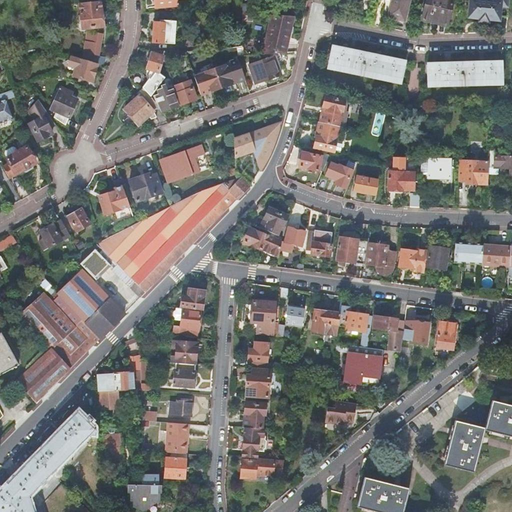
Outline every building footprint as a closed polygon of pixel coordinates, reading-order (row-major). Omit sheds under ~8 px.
[(391,0),(385,0),(381,15),(387,17),(391,0)] [(391,0),(387,17),(404,21),(409,0),(391,0)] [(425,0),(420,20),(429,23),(430,19),(447,23),(452,0),(425,0)] [(507,18),(509,0),(469,0),(468,18),(478,19),(478,20),(478,22),(488,23),(488,21),(489,21),(499,22),(500,17),(507,18)] [(99,2),(78,4),(81,30),(102,27),(99,2)] [(271,15),(263,55),(284,53),(288,32),(285,32),(286,27),(289,27),(290,27),(292,16),(271,15)] [(175,22),(159,21),(159,23),(153,23),(152,43),(164,44),(164,43),(174,43),(175,22)] [(87,32),(76,32),(76,39),(86,40),(87,32)] [(101,35),(93,34),(91,46),(85,45),(83,54),(98,56),(101,35)] [(332,47),(328,68),(400,83),(405,62),(332,47)] [(185,53),(184,53),(178,61),(182,73),(191,69),(185,53)] [(148,80),(142,89),(150,98),(164,80),(158,73),(162,57),(151,54),(147,69),(150,70),(149,75),(148,79),(148,80)] [(251,64),(249,65),(256,84),(265,81),(272,78),(273,80),(279,78),(278,76),(281,75),(274,56),(265,59),(264,56),(250,62),(251,64)] [(78,59),(70,57),(68,63),(72,68),(73,68),(75,69),(72,77),(91,82),(97,65),(78,59)] [(224,66),(214,70),(221,88),(244,80),(243,62),(224,68),(224,66)] [(446,65),(427,65),(427,86),(441,86),(476,85),(500,84),(502,84),(501,71),(501,63),(446,65)] [(158,106),(159,107),(162,112),(178,106),(172,91),(167,93),(164,85),(161,86),(162,89),(157,90),(159,96),(154,97),(158,106)] [(60,88),(51,110),(55,112),(53,118),(65,126),(76,100),(69,97),(71,93),(60,88)] [(142,89),(139,91),(136,94),(139,96),(124,110),(139,126),(153,113),(153,112),(159,107),(158,106),(150,98),(142,89)] [(176,95),(180,105),(196,100),(192,89),(176,95)] [(14,98),(12,90),(0,94),(0,99),(1,102),(0,101),(0,124),(12,119),(6,101),(14,98)] [(326,97),(322,113),(341,117),(343,106),(341,106),(343,101),(326,97)] [(56,126),(39,101),(29,110),(35,121),(29,124),(38,141),(52,134),(50,129),(56,126)] [(339,127),(320,123),(314,147),(333,152),(335,142),(333,141),(334,137),(336,138),(339,127)] [(254,151),(261,170),(272,148),(279,124),(234,140),(235,157),(254,151)] [(202,145),(193,149),(200,172),(210,168),(202,145)] [(511,174),(511,145),(509,146),(508,157),(498,156),(499,150),(496,150),(496,148),(493,149),(488,149),(488,162),(487,167),(488,167),(488,174),(499,174),(499,168),(510,168),(510,174),(511,174)] [(6,159),(2,161),(3,168),(9,179),(15,175),(23,171),(24,172),(26,173),(31,170),(32,167),(32,166),(35,164),(26,148),(17,153),(14,149),(12,148),(4,152),(4,155),(6,159)] [(200,172),(193,149),(160,160),(169,183),(200,172)] [(298,159),(301,159),(300,167),(318,170),(322,171),(327,160),(329,155),(303,149),(302,153),(299,153),(298,159)] [(429,159),(427,178),(449,179),(451,161),(429,159)] [(347,168),(327,160),(322,171),(327,173),(326,175),(341,181),(347,168)] [(487,167),(488,162),(460,161),(459,181),(465,181),(465,184),(477,185),(477,184),(487,184),(487,167)] [(389,169),(389,190),(395,190),(395,193),(402,193),(402,190),(414,191),(415,173),(396,172),(396,170),(389,169)] [(129,181),(136,201),(162,192),(156,174),(150,176),(149,173),(138,177),(138,178),(129,181)] [(357,176),(354,191),(374,195),(377,180),(357,176)] [(201,191),(96,244),(103,250),(99,254),(95,250),(81,264),(97,280),(110,266),(115,271),(118,271),(121,268),(127,273),(124,276),(124,280),(131,287),(130,288),(141,298),(248,187),(250,186),(248,184),(240,179),(239,178),(237,178),(201,191)] [(129,203),(122,185),(114,188),(115,190),(101,195),(99,198),(104,215),(130,206),(129,203)] [(411,193),(410,207),(419,207),(420,194),(411,193)] [(53,208),(45,213),(52,225),(40,232),(44,238),(39,241),(44,250),(49,247),(50,247),(69,236),(53,208)] [(68,216),(76,232),(90,224),(81,209),(68,216)] [(267,231),(282,237),(286,227),(283,226),(287,216),(269,209),(261,228),(267,231)] [(286,227),(282,237),(281,242),(285,244),(286,241),(301,246),(305,232),(286,227)] [(281,242),(282,237),(267,231),(265,236),(249,229),(244,242),(243,244),(260,252),(278,260),(281,243),(281,242)] [(315,230),(311,254),(329,256),(332,232),(315,230)] [(340,238),(339,249),(366,253),(368,239),(358,238),(358,241),(340,238)] [(482,244),(455,243),(454,263),(481,265),(482,244)] [(395,264),(396,253),(387,252),(388,247),(371,244),(368,264),(375,265),(376,269),(378,273),(380,276),(384,276),(387,277),(391,275),(393,271),(394,267),(395,264)] [(482,244),(481,265),(509,267),(511,246),(482,244)] [(431,247),(428,267),(445,270),(448,250),(431,247)] [(366,253),(339,249),(337,260),(355,263),(354,265),(364,267),(366,253)] [(424,272),(427,251),(419,250),(416,252),(402,250),(399,266),(413,268),(416,271),(424,272)] [(83,319),(102,338),(125,314),(72,260),(43,278),(45,280),(60,296),(83,319)] [(118,271),(115,271),(116,272),(122,278),(124,280),(124,276),(127,273),(121,268),(118,271)] [(60,296),(45,280),(41,284),(55,300),(60,296)] [(288,289),(281,288),(280,300),(287,301),(288,300),(288,289)] [(183,297),(181,305),(202,308),(204,291),(190,289),(188,298),(183,297)] [(38,403),(102,338),(83,319),(75,326),(53,303),(44,293),(20,315),(51,349),(17,381),(38,403)] [(75,326),(83,319),(60,296),(55,300),(53,303),(75,326)] [(275,303),(253,302),(252,322),(258,323),(258,334),(273,335),(275,303)] [(288,305),(285,325),(303,328),(305,307),(288,305)] [(352,307),(342,306),(341,311),(339,325),(346,326),(346,329),(365,332),(365,331),(371,331),(373,316),(351,313),(352,307)] [(339,325),(341,311),(325,309),(325,312),(316,310),(314,322),(325,323),(323,333),(338,335),(339,325)] [(183,310),(181,327),(199,329),(201,312),(183,310)] [(395,332),(403,333),(405,320),(374,316),(373,328),(395,331),(395,332)] [(414,322),(406,321),(404,340),(426,343),(429,324),(414,322)] [(444,323),(438,322),(436,335),(439,335),(437,348),(452,350),(456,325),(449,324),(449,322),(445,321),(444,323)] [(0,374),(19,365),(1,333),(0,333),(0,374)] [(172,363),(177,364),(180,364),(195,365),(197,343),(173,341),(173,348),(177,348),(176,357),(172,357),(172,363)] [(249,368),(267,369),(268,344),(253,342),(253,350),(250,350),(249,368)] [(369,348),(349,345),(348,352),(382,357),(383,350),(369,348)] [(382,357),(348,352),(346,364),(344,378),(344,381),(360,384),(379,383),(379,381),(381,370),(382,357)] [(180,364),(177,364),(175,385),(194,387),(196,365),(195,365),(180,364)] [(247,396),(269,398),(270,370),(253,369),(252,376),(247,375),(247,387),(248,387),(247,396)] [(483,369),(481,377),(497,381),(499,373),(483,369)] [(122,373),(97,375),(99,391),(122,390),(127,390),(134,389),(133,372),(126,373),(122,373)] [(147,384),(142,384),(142,391),(154,392),(155,385),(147,384)] [(357,403),(328,399),(325,423),(344,425),(345,421),(354,422),(356,412),(353,412),(353,409),(356,409),(357,403)] [(485,428),(455,420),(444,465),(474,473),(484,430),(511,437),(511,405),(492,400),(485,428)] [(190,402),(182,401),(180,401),(179,404),(172,403),(171,414),(193,416),(194,402),(190,402)] [(246,427),(262,428),(263,414),(265,415),(265,404),(246,403),(245,427),(246,427)] [(104,449),(123,447),(120,410),(101,411),(104,449)] [(31,511),(27,500),(29,497),(96,430),(94,428),(96,427),(90,422),(92,420),(90,417),(87,419),(80,411),(0,492),(0,511),(31,511)] [(158,413),(142,412),(142,421),(157,422),(158,413)] [(167,450),(167,453),(187,454),(189,434),(189,424),(169,423),(167,450)] [(243,450),(243,458),(258,459),(260,437),(264,437),(265,429),(262,428),(246,427),(244,442),(243,444),(242,448),(243,450)] [(142,441),(142,451),(155,452),(155,442),(142,441)] [(104,449),(105,461),(124,460),(123,447),(104,449)] [(187,454),(167,453),(166,478),(186,479),(187,454)] [(243,459),(241,478),(256,479),(256,478),(259,478),(262,476),(262,475),(282,477),(285,461),(258,459),(257,460),(243,459)] [(105,461),(106,485),(112,485),(125,485),(124,460),(105,461)] [(160,474),(143,474),(143,484),(159,485),(160,485),(160,474)] [(365,479),(360,499),(378,503),(395,507),(405,509),(410,490),(365,479)] [(143,484),(129,485),(128,492),(131,493),(131,500),(134,500),(133,506),(142,509),(143,509),(144,509),(145,509),(146,509),(161,500),(161,493),(163,493),(163,485),(160,485),(159,485),(143,484)] [(378,503),(360,499),(357,508),(372,511),(403,511),(405,509),(395,507),(378,503)]
